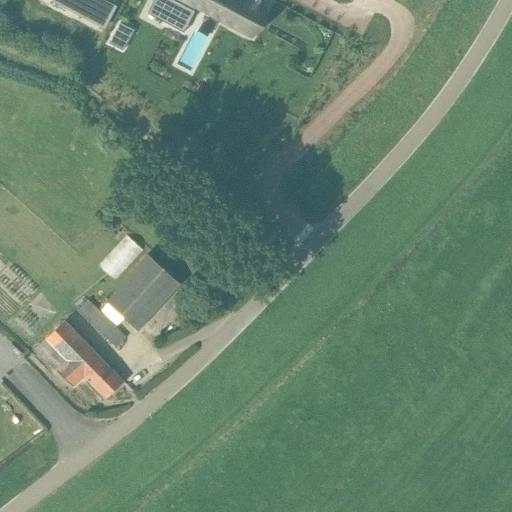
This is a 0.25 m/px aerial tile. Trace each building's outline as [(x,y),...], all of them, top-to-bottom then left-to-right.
[(52,0),(69,10),(74,0),(52,0)] [(154,0),(148,13),(173,26),(184,5),(174,0),(154,0)] [(182,0),(196,7),(250,36),(251,34),(251,33),(263,10),(264,10),(265,8),(259,2),(261,1),(259,0),(243,0),(242,1),(241,3),(235,0),(234,0),(182,0)] [(117,278),(142,246),(125,233),(100,264),(117,278)] [(180,283),(148,254),(105,300),(138,330),(180,283)] [(126,337),(87,299),(77,309),(116,347),(126,337)] [(64,320),(35,349),(74,386),(84,377),(105,399),(123,381),(64,320)]
